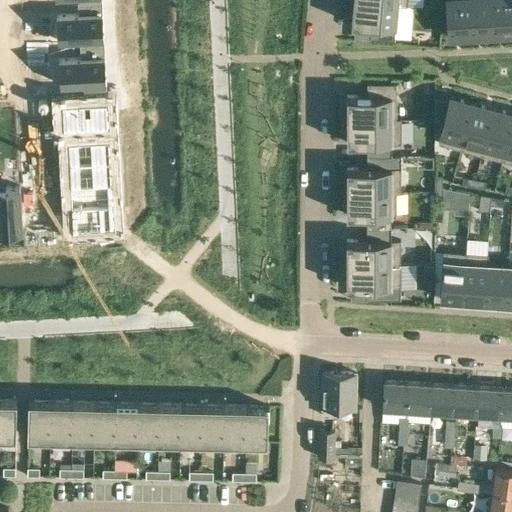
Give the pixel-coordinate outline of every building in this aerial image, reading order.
[(103,37),(101,0),(78,0),(77,0),(78,5),(78,12),(56,13),(57,39),(103,37)] [(371,25),(395,27),(397,5),(397,4),(356,0),(352,0),(351,23),(371,25)] [(447,0),(450,36),(473,35),(470,0),(447,0)] [(470,0),(473,35),(495,34),(492,0),(470,0)] [(511,33),(511,32),(511,0),(492,0),(495,34),(511,33)] [(394,40),(395,27),(371,25),(370,38),(394,40)] [(37,33),(39,49),(48,49),(47,32),(37,33)] [(106,81),(104,43),(80,44),(80,50),(80,56),(58,57),(60,83),(106,81)] [(367,95),(396,95),(396,83),(367,83),(367,95)] [(83,100),(61,101),(62,127),(108,124),(106,87),(82,88),(83,100)] [(396,119),(396,118),(396,95),(367,95),(347,95),(347,119),(348,119),(396,119)] [(435,120),(444,122),(450,101),(435,97),(435,120)] [(438,143),(460,149),(472,102),(451,97),(450,101),(444,122),(438,143)] [(460,149),(481,154),(493,108),(472,102),(460,149)] [(481,154),(502,160),(511,122),(511,113),(507,112),(493,108),(481,154)] [(400,118),(396,118),(396,119),(348,119),(347,119),(347,142),(367,142),(391,143),(400,143),(400,118)] [(504,161),(511,162),(511,122),(502,160),(504,161)] [(109,136),(67,139),(68,161),(110,159),(109,136)] [(367,155),(391,155),(391,143),(367,142),(367,155)] [(35,145),(27,145),(28,157),(36,157),(35,145)] [(367,167),(400,167),(400,155),(391,155),(367,155),(367,167)] [(110,159),(68,161),(69,183),(111,180),(110,159)] [(395,191),(395,192),(400,192),(400,167),(367,167),(347,167),(346,191),(395,191)] [(37,169),(29,169),(29,181),(37,181),(37,169)] [(434,186),(442,186),(442,174),(434,174),(434,186)] [(473,186),(475,178),(463,176),(461,184),(473,186)] [(475,178),(473,186),(485,188),(486,180),(475,178)] [(111,180),(69,183),(71,204),(112,202),(111,180)] [(0,184),(0,230),(22,230),(19,184),(0,184)] [(442,186),(434,186),(434,198),(442,198),(442,186)] [(38,188),(30,189),(30,200),(38,200),(38,188)] [(367,214),(390,214),(395,214),(395,192),(395,191),(346,191),(346,214),(367,214)] [(478,202),(490,204),(492,195),(480,193),(478,202)] [(492,195),(490,204),(502,206),(504,198),(503,197),(492,195)] [(112,202),(71,204),(72,227),(114,224),(112,202)] [(39,212),(31,212),(32,224),(40,224),(39,212)] [(367,227),(390,227),(390,214),(367,214),(367,227)] [(366,239),(390,239),(390,227),(367,227),(366,239)] [(346,263),(400,263),(400,239),(390,239),(366,239),(346,239),(346,263)] [(462,299),(465,252),(443,250),(440,298),(462,299)] [(486,263),(487,263),(488,253),(465,252),(462,299),(483,301),(486,263)] [(366,286),(400,286),(400,263),(346,263),(346,286),(366,286)] [(508,264),(507,264),(487,263),(486,263),(483,301),(505,302),(508,264)] [(432,264),(423,264),(423,277),(432,277),(432,264)] [(400,299),(400,286),(366,286),(366,299),(400,299)] [(323,370),(322,407),(322,414),(333,415),(333,407),(354,407),(355,370),(323,370)] [(384,378),(383,406),(406,407),(408,379),(384,378)] [(408,379),(406,407),(430,409),(432,381),(408,379)] [(432,381),(430,409),(454,410),(455,382),(432,381)] [(455,382),(454,410),(477,412),(479,384),(455,382)] [(477,412),(492,412),(500,413),(501,413),(503,385),(479,384),(477,412)] [(511,385),(503,385),(501,413),(511,413),(511,385)] [(17,398),(0,397),(0,435),(16,436),(17,398)] [(51,399),(28,399),(27,436),(50,436),(51,399)] [(72,400),(51,399),(50,436),(71,437),(72,400)] [(94,400),(72,400),(71,437),(93,437),(94,400)] [(115,401),(94,400),(93,437),(114,438),(115,401)] [(137,401),(115,401),(114,438),(136,438),(137,401)] [(158,402),(137,401),(136,438),(158,439),(158,402)] [(180,402),(158,402),(158,439),(179,439),(180,402)] [(202,403),(180,402),(179,439),(201,440),(202,403)] [(223,403),(202,403),(201,440),(222,440),(223,403)] [(245,404),(223,403),(222,440),(244,441),(245,404)] [(267,405),(245,404),(244,441),(267,442),(267,405)] [(400,416),(399,429),(409,430),(409,417),(400,416)] [(455,418),(445,418),(444,445),(453,445),(455,418)] [(501,436),(502,427),(502,422),(500,422),(499,422),(499,426),(492,426),(491,436),(501,436)] [(335,457),(335,428),(318,428),(317,456),(335,457)] [(409,430),(399,429),(398,442),(408,442),(409,430)] [(474,443),(472,457),(485,458),(486,444),(474,443)] [(362,446),(361,446),(347,446),(347,457),(361,457),(362,457),(362,446)] [(449,462),(464,464),(465,456),(450,455),(449,462)] [(411,473),(424,473),(425,457),(411,457),(411,473)] [(71,468),(83,468),(83,460),(71,459),(71,468)] [(114,459),(114,469),(126,469),(135,469),(135,459),(114,459)] [(157,470),(169,470),(169,460),(157,460),(157,470)] [(244,471),(256,472),(256,463),(244,462),(244,471)] [(334,462),(334,475),(362,475),(362,462),(334,462)] [(436,462),(434,473),(456,475),(457,465),(436,462)] [(15,466),(3,466),(2,474),(14,474),(15,466)] [(511,468),(490,466),(487,490),(511,493),(511,468)] [(39,467),(27,467),(26,475),(38,475),(39,467)] [(71,468),(59,467),(59,475),(71,476),(71,468)] [(83,468),(71,468),(71,476),(83,476),(83,468)] [(114,469),(102,468),(102,477),(114,477),(114,469)] [(126,469),(114,469),(114,477),(126,477),(126,469)] [(157,470),(145,469),(145,477),(157,478),(157,470)] [(169,470),(157,470),(157,478),(169,478),(169,470)] [(200,471),(188,470),(188,478),(200,479),(200,471)] [(212,471),(200,471),(200,479),(212,479),(212,471)] [(244,471),(232,471),(232,479),(244,479),(244,471)] [(256,472),(244,471),(244,479),(256,480),(256,472)] [(368,490),(368,478),(343,478),(343,490),(368,490)] [(420,493),(422,482),(397,479),(395,490),(420,493)] [(475,489),(476,481),(464,479),(463,487),(475,489)] [(418,505),(420,493),(395,490),(393,501),(418,505)] [(511,511),(511,493),(487,490),(483,511),(511,511)] [(416,511),(418,505),(393,501),(391,511),(416,511)] [(471,511),(473,504),(460,503),(459,511),(467,511),(471,511)]
